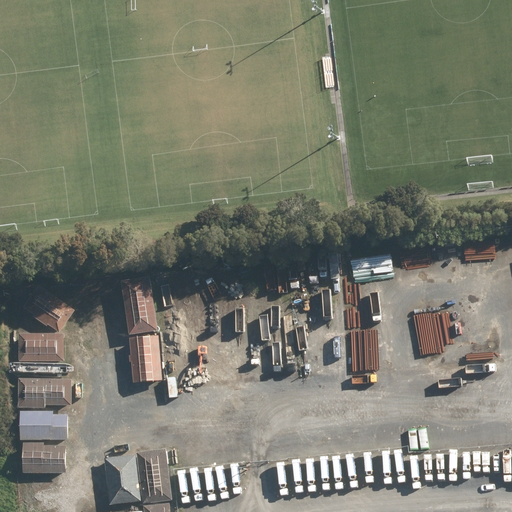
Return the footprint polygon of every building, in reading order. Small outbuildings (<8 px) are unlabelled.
[(361,415),(363,443),(408,439),(405,412),(361,415)] [(252,455),(249,422),(226,424),(228,457),(252,455)] [(221,429),(171,434),(174,464),(224,459),(221,429)] [(312,469),(308,432),(278,435),(281,472),(312,469)] [(511,434),(484,436),(487,473),(492,473),(493,483),(511,481),(511,434)] [(487,473),(484,436),(453,438),(456,486),(487,484),(487,473)] [(399,447),(398,441),(361,444),(363,472),(379,471),(380,485),(399,484),(400,492),(416,490),(413,446),(399,447)] [(168,444),(140,446),(143,472),(135,473),(137,492),(172,489),(168,444)] [(26,504),(60,501),(58,483),(51,484),(49,456),(22,458),(26,504)] [(202,511),(197,464),(174,467),(179,511),(202,511)] [(303,503),(301,473),(283,474),(285,504),(303,503)] [(239,495),(238,479),(230,479),(231,496),(239,495)] [(419,511),(462,511),(460,491),(417,496),(419,511)] [(386,511),(415,511),(414,493),(385,495),(386,511)]
